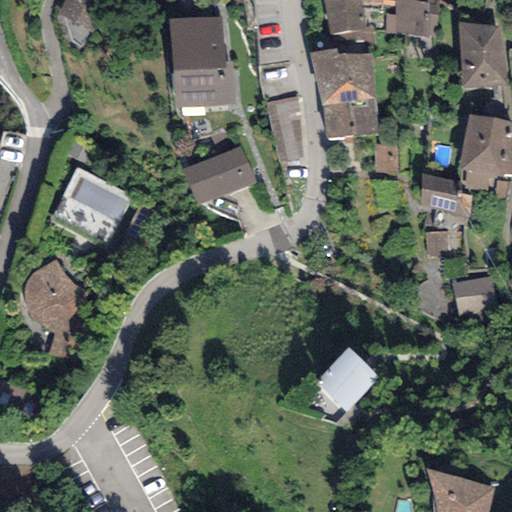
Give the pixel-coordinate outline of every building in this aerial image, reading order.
[(69,0),(61,17),(85,29),(102,0),(69,0)] [(362,9),(362,1),(355,0),(321,0),(329,49),(336,49),(373,46),(371,26),(364,27),(362,9)] [(355,0),(362,1),(362,9),(379,11),(380,4),(395,7),(394,0),(355,0)] [(394,0),(395,7),(395,15),(385,14),(386,34),(428,40),(428,13),(437,14),(438,0),(394,0)] [(220,22),(170,26),(176,108),(231,104),(229,70),(223,70),(220,22)] [(460,52),(501,51),(497,26),(457,22),(460,52)] [(329,49),(309,53),(323,107),(327,138),(377,133),(370,54),(337,54),(336,49),(329,49)] [(501,51),(460,52),(463,89),(507,85),(501,51)] [(295,107),(266,111),(274,170),(303,166),(295,107)] [(509,131),(471,125),(464,171),(511,178),(511,172),(511,142),(508,141),(509,131)] [(394,146),(376,147),(377,173),(395,172),(394,146)] [(237,155),(185,179),(199,209),(251,184),(237,155)] [(130,196),(78,172),(55,220),(107,244),(130,196)] [(460,188),(424,182),(423,211),(448,215),(446,224),(464,228),(468,200),(459,200),(460,188)] [(433,257),(449,256),(448,236),(432,237),(433,257)] [(70,292),(67,286),(55,267),(39,277),(30,286),(28,300),(34,317),(55,332),(50,356),(73,361),(86,295),(70,292)] [(493,309),(487,276),(452,284),(459,316),(493,309)] [(347,348),(315,384),(346,411),(378,375),(347,348)] [(0,429),(18,430),(35,415),(9,388),(0,393),(0,429)] [(488,511),(494,489),(427,470),(429,484),(433,495),(435,506),(435,511),(488,511)]
